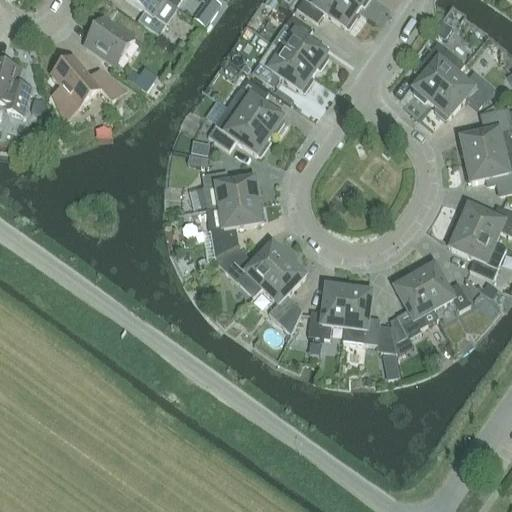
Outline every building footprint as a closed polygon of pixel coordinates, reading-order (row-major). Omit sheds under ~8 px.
[(153,21),(165,4),(158,0),(120,0),(144,16),(137,26),(158,41),(166,30),(153,21)] [(158,0),(165,4),(176,12),(183,0),(158,0)] [(336,0),(305,0),(296,14),(317,28),(324,19),(344,33),(345,32),(348,34),(357,21),(354,19),(357,14),(336,0)] [(336,0),(357,14),(361,9),(364,11),(371,0),(336,0)] [(210,1),(205,8),(216,16),(221,9),(210,1)] [(264,8),(272,14),(276,7),(268,2),(264,8)] [(271,49),(282,56),(313,78),(317,73),(320,75),(328,62),(325,60),(326,59),(305,45),(312,35),(291,20),(271,49)] [(84,50),(115,72),(134,44),(104,22),(84,50)] [(436,39),(444,44),(450,36),(441,31),(436,39)] [(464,70),(447,56),(437,47),(421,67),(430,75),(414,94),(415,95),(412,98),(424,108),(426,105),(431,109),(455,80),(464,70)] [(310,83),(313,78),(282,56),(275,67),(264,59),(252,78),(273,92),(280,82),(300,97),(301,96),(304,98),(313,85),(310,83)] [(99,75),(90,83),(73,63),(51,81),(61,92),(52,100),(62,120),(78,113),(79,114),(100,95),(111,108),(126,94),(99,75)] [(0,109),(7,111),(6,117),(23,122),(26,112),(40,116),(44,100),(30,97),(31,93),(15,89),(20,73),(0,67),(0,109)] [(243,69),(239,74),(245,78),(249,73),(243,69)] [(144,73),(134,89),(147,98),(157,82),(144,73)] [(490,92),(480,84),(474,79),(466,89),(455,80),(431,109),(436,113),(433,115),(445,125),(447,123),(448,123),(465,104),(474,112),(490,92)] [(261,109),(268,99),(247,84),(227,113),(269,142),(273,137),(275,139),(284,126),(281,124),(282,123),(261,109)] [(293,105),(277,94),(274,98),(290,109),(293,105)] [(266,147),(269,142),(227,113),(208,141),(229,156),(235,146),(256,160),(257,159),(260,161),(269,149),(266,147)] [(466,166),(511,155),(511,122),(511,117),(510,113),(480,119),(482,131),(472,133),(474,141),(461,144),(461,145),(458,146),(461,161),(465,160),(466,166)] [(194,146),(192,158),(196,159),(207,161),(209,149),(194,146)] [(471,188),(485,185),(486,193),(496,191),(499,204),(511,200),(511,155),(466,166),(467,172),(464,173),(467,188),(471,187),(471,188)] [(370,157),(358,178),(381,191),(393,169),(370,157)] [(205,173),(207,163),(198,161),(196,171),(205,173)] [(253,186),(253,184),(228,188),(227,176),(201,180),(203,193),(206,215),(257,207),(256,201),(259,200),(257,185),(253,186)] [(260,228),(264,228),(261,212),(258,213),(257,207),(206,215),(209,237),(202,238),(207,271),(216,267),(239,254),(235,233),(260,229),(260,228)] [(499,236),(511,242),(511,240),(511,218),(497,211),(492,222),(469,212),(468,213),(465,212),(459,226),(462,228),(460,233),(494,248),(499,236)] [(506,253),(494,248),(460,233),(457,239),(454,237),(448,251),(451,253),(450,254),(473,264),(469,275),(492,285),(506,253)] [(262,294),(288,267),(283,262),(286,260),(275,249),(272,252),(271,251),(254,269),(239,254),(216,267),(237,288),(254,304),(263,295),(262,294)] [(262,294),(263,295),(277,309),(268,318),(290,339),(302,315),(287,301),(304,282),(303,282),(306,279),(295,268),(292,271),(288,267),(262,294)] [(470,310),(457,288),(447,294),(434,272),(433,272),(431,269),(418,277),(420,280),(415,283),(433,316),(434,315),(452,305),(458,317),(470,310)] [(407,316),(390,326),(395,336),(402,332),(409,344),(421,338),(420,336),(440,325),(434,315),(433,316),(415,283),(409,286),(407,283),(394,290),(396,293),(395,294),(407,316)] [(497,295),(487,288),(482,296),(492,303),(497,295)] [(344,333),(348,296),(342,295),(343,291),(328,290),(327,293),(326,293),(323,318),(311,316),(308,342),(329,345),(331,331),(343,333),(344,333)] [(344,333),(343,333),(341,346),(377,351),(376,357),(395,359),(390,333),(379,332),(380,325),(368,324),(371,299),(370,298),(370,295),(355,293),(355,297),(348,296),(344,333)] [(398,365),(406,364),(404,352),(396,353),(398,365)] [(399,379),(396,365),(389,367),(391,381),(399,379)]
